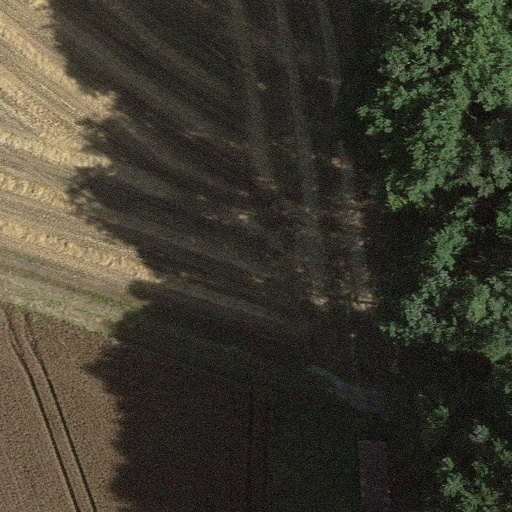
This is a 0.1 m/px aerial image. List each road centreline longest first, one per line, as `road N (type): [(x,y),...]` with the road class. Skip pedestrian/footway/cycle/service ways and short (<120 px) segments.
road 1 (track): [(414,0),(447,197),(462,511)]
road 2 (track): [(0,271),(245,346),(461,440)]
